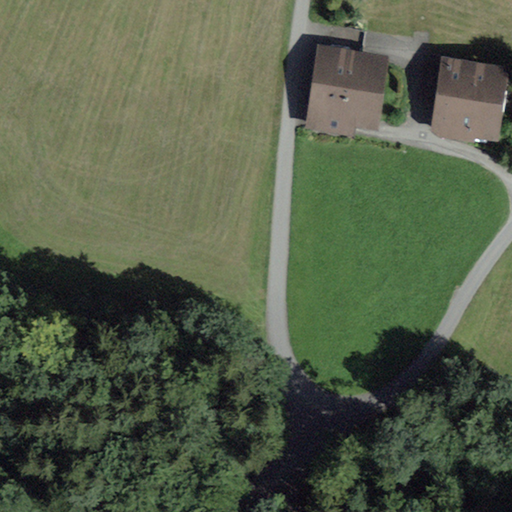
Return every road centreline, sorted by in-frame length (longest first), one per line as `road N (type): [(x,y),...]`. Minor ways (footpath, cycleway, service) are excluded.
road 1 (residential): [(288,464),(301,118),(314,0)]
road 2 (unclassified): [(288,464),(415,359),(511,228)]
road 3 (unknown): [(511,179),(440,139),(369,130)]
